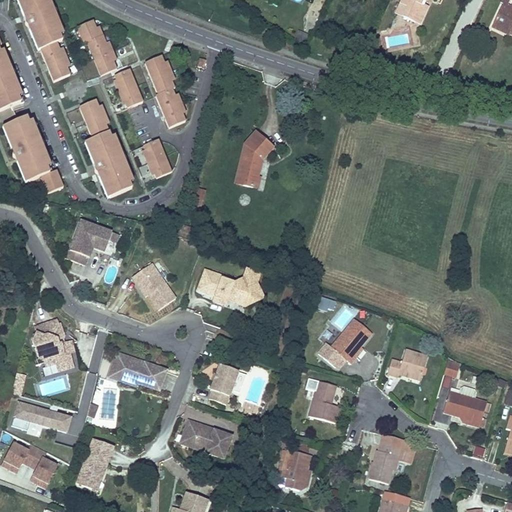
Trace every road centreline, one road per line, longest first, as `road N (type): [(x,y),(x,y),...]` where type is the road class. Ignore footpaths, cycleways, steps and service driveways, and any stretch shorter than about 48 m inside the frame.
road 1 (residential): [(0,14),(73,179),(92,198),(126,207),(164,190),(181,169),(218,38)]
road 2 (secondary): [(511,117),(337,81),(218,38)]
road 3 (residential): [(0,213),(21,218),(71,307),(165,343)]
